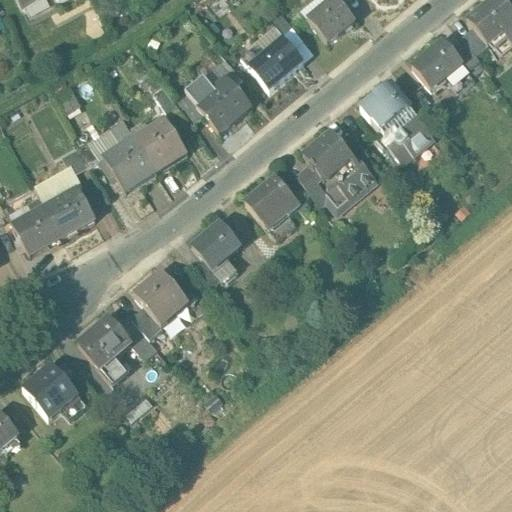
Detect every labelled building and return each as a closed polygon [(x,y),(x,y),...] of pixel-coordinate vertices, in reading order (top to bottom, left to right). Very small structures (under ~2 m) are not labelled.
[(22,0),(34,21),(63,6),(69,16),(89,6),(86,0),(22,0)] [(511,51),(511,21),(498,4),(467,29),(472,36),(487,54),(491,51),(500,62),(511,51)] [(335,6),(307,29),(327,53),(355,30),(335,6)] [(294,37),(278,19),(268,27),(284,45),(294,37)] [(487,54),(472,36),(460,47),(465,53),(475,64),(487,54)] [(303,73),(282,49),(260,67),(264,72),(252,81),(269,101),(303,73)] [(442,50),(411,75),(430,99),(461,74),(461,73),(453,63),(442,50)] [(465,53),(453,63),(461,73),(461,74),(467,81),(479,70),(475,64),(465,53)] [(226,88),(213,99),(203,87),(186,101),(197,115),(196,116),(205,126),(219,143),(250,117),(226,88)] [(164,97),(158,89),(148,95),(154,104),(164,97)] [(402,108),(390,93),(361,117),(380,141),(373,146),(383,158),(387,154),(402,172),(412,163),(414,165),(434,148),(423,135),(424,134),(416,125),(415,126),(408,118),(410,117),(402,108)] [(174,110),(164,97),(154,104),(170,128),(181,120),(174,110)] [(426,117),(412,100),(402,108),(410,117),(408,118),(415,126),(416,125),(426,117)] [(186,101),(174,110),(181,120),(193,136),(205,126),(196,116),(197,115),(186,101)] [(165,129),(135,148),(154,178),(184,160),(165,129)] [(124,131),(91,151),(101,169),(104,167),(123,198),(154,178),(135,148),(129,139),(124,131)] [(358,174),(331,142),(303,165),(311,175),(310,176),(314,182),(315,181),(321,188),(316,192),(323,200),(333,212),(344,203),(348,208),(374,187),(361,171),(358,174)] [(91,150),(78,157),(88,175),(87,175),(88,177),(101,169),(91,151),(91,150)] [(77,156),(62,164),(72,183),(87,175),(88,175),(78,157),(77,156)] [(314,182),(310,176),(311,175),(296,187),(313,208),(323,200),(316,192),(321,188),(315,181),(314,182)] [(276,188),(245,213),(265,237),(267,236),(284,222),(287,225),(288,225),(299,215),(276,188)] [(95,228),(78,197),(45,215),(63,246),(95,228)] [(45,215),(12,232),(30,264),(63,246),(45,215)] [(284,222),(267,236),(276,248),(294,233),(288,225),(287,225),(284,222)] [(220,233),(192,257),(203,270),(211,280),(212,280),(226,268),(239,256),(220,233)] [(226,268),(212,280),(218,288),(222,293),(237,281),(226,268)] [(211,280),(203,270),(192,279),(206,297),(218,288),(212,280),(211,280)] [(185,309),(162,282),(135,305),(144,316),(158,333),(159,332),(185,309)] [(158,333),(144,316),(131,326),(141,339),(149,348),(162,337),(159,332),(158,333)] [(129,349),(109,325),(78,351),(112,394),(128,381),(115,365),(131,352),(129,349)] [(149,348),(141,339),(129,349),(131,352),(144,368),(157,357),(149,348)] [(52,372),(23,396),(48,427),(61,416),(64,414),(59,408),(72,397),(52,372)] [(86,414),(72,397),(59,408),(64,414),(61,416),(70,427),(86,414)] [(0,418),(0,458),(19,443),(0,418)]
